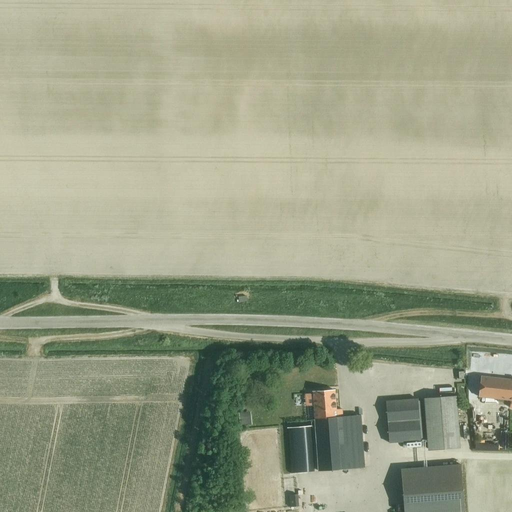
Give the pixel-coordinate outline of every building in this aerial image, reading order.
[(430,395),(442,394),(442,378),(429,379),(430,395)] [(511,379),(482,379),(481,396),(511,397),(511,379)] [(365,468),(361,415),(336,417),(334,390),(312,392),(318,471),(365,468)] [(459,447),(458,437),(455,396),(423,399),(427,449),(459,447)] [(417,399),(409,400),(385,401),(388,442),(414,440),(415,447),(421,447),(417,399)] [(290,473),(295,473),(314,472),(311,426),(287,428),(290,473)] [(464,511),(461,465),(400,469),(403,511),(464,511)] [(298,507),(297,495),(290,496),(291,508),(298,507)]
